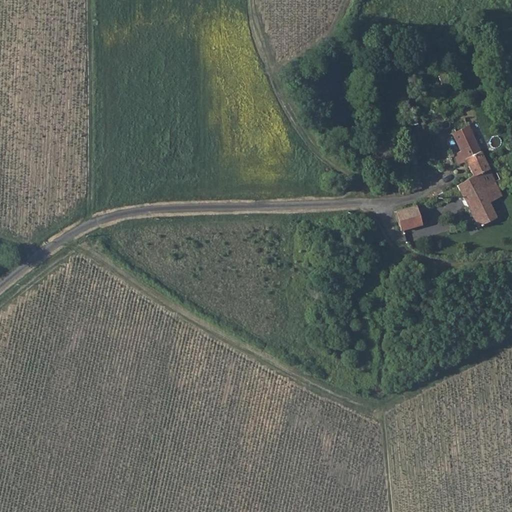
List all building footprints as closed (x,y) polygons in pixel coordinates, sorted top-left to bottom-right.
[(453,85),(450,72),(438,76),(442,92),(449,89),(449,87),(453,85)] [(468,127),(451,135),(460,153),(453,157),(457,167),(465,163),(471,176),(474,175),(481,188),(494,182),(468,127)] [(409,182),(419,180),(417,173),(413,174),(407,176),(409,182)] [(471,176),(455,186),(476,227),(477,228),(497,219),(488,203),(505,195),(498,181),(494,182),(481,188),(474,175),(471,176)] [(406,192),(421,189),(419,180),(409,182),(404,185),(403,187),(403,189),(405,191),(406,192)] [(420,225),(414,206),(394,212),(400,231),(420,225)]
